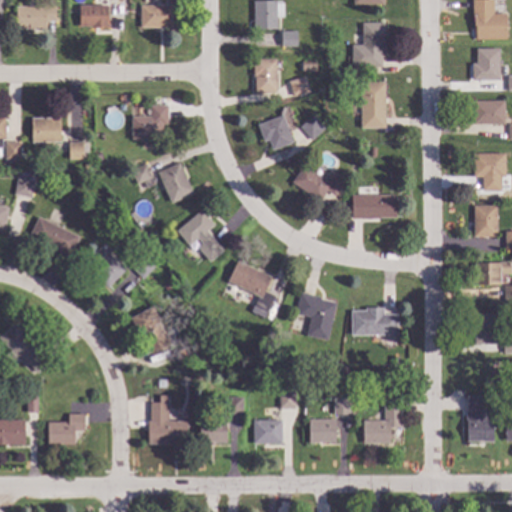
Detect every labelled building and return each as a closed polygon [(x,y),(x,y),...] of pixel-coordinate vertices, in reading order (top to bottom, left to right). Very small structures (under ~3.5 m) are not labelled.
[(275,0),(275,2),(282,2),(282,17),(276,17),(276,28),(253,29),(252,1),(275,0)] [(492,0),(492,13),(505,13),(505,39),(475,39),(475,34),(473,34),(473,29),(471,30),(471,0),(492,0)] [(55,21),(45,21),(45,29),(15,29),(15,6),(28,6),(28,3),(55,2),(55,21)] [(107,27),(90,27),(90,26),(79,26),(78,5),(107,4),(107,27)] [(172,27),(139,28),(139,5),(171,4),(172,27)] [(384,56),(381,56),(381,67),(351,67),(350,44),(361,44),(360,22),(383,22),(384,56)] [(296,46),(281,46),(280,31),(296,30),(296,46)] [(498,79),(471,80),(471,63),(475,63),(475,48),(498,48),(498,79)] [(275,91),(254,91),(254,75),(252,76),(252,58),(275,58),(275,91)] [(317,70),(303,71),(303,61),(317,60),(317,70)] [(308,91),(292,96),(287,81),(304,76),(308,91)] [(384,127),(359,127),(359,82),(384,82),(384,127)] [(503,124),(472,124),(471,100),(503,100),(503,124)] [(167,124),(162,124),(162,139),(130,139),(130,116),(149,116),(149,105),(167,105),(167,124)] [(292,142),(271,150),(267,139),(263,141),(256,124),(281,114),(292,142)] [(323,128),(311,140),(298,127),(311,115),(323,128)] [(60,141),(31,142),(30,117),(59,116),(60,141)] [(20,159),(4,159),(4,141),(20,141),(20,159)] [(82,159),(68,159),(68,141),(82,141),(82,159)] [(504,176),(500,176),(500,190),(481,190),(481,176),(472,177),(472,153),(503,153),(504,176)] [(192,193),(170,203),(156,172),(178,162),(192,193)] [(154,183),(145,187),(142,180),(136,183),(130,169),(145,163),(154,183)] [(327,182),(334,173),(344,180),(334,195),(326,190),(319,201),(291,181),(302,165),(327,182)] [(33,180),(30,197),(13,194),(16,177),(33,180)] [(394,217),(378,217),(378,218),(351,219),(350,194),(394,194),(394,217)] [(495,236),(472,236),(472,205),(495,205),(495,236)] [(213,225),(206,230),(223,250),(209,261),(196,246),(201,243),(196,238),(187,245),(175,230),(200,209),(213,225)] [(78,236),(69,255),(28,235),(37,216),(78,236)] [(511,248),(504,248),(503,231),(511,231),(511,248)] [(124,269),(107,288),(95,276),(97,274),(85,262),(100,246),(124,269)] [(153,266),(141,278),(130,267),(142,255),(153,266)] [(270,276),(263,291),(274,296),(265,314),(264,313),(263,317),(250,311),(252,307),(251,307),(257,296),(227,281),(237,260),(270,276)] [(510,274),(502,274),(502,285),(474,285),(473,262),(510,261),(510,274)] [(172,286),(166,291),(162,286),(168,281),(172,286)] [(511,301),(502,301),(502,286),(511,285),(511,301)] [(319,296),(319,299),(335,303),(326,340),(305,335),(309,317),(296,314),(297,310),(295,309),(299,292),(319,296)] [(171,342),(149,354),(129,317),(151,305),(171,342)] [(382,314),(396,314),(397,334),(350,335),(349,310),(364,310),(364,307),(382,307),(382,314)] [(496,343),(474,344),(473,327),(475,327),(475,314),(496,313),(496,343)] [(32,343),(36,339),(53,358),(37,373),(26,362),(23,365),(0,339),(0,335),(13,323),(32,343)] [(511,353),(502,353),(502,342),(511,342),(511,353)] [(294,409),(278,409),(278,391),(294,390),(294,409)] [(37,412),(25,412),(25,395),(36,395),(37,412)] [(166,420),(187,420),(186,443),(146,443),(146,420),(149,420),(149,402),(158,402),(158,395),(166,395),(166,420)] [(400,427),(389,428),(389,443),(362,443),(361,420),(383,420),(382,396),(400,395),(400,427)] [(481,411),(485,411),(485,418),(491,418),(492,442),(483,442),(483,441),(466,441),(465,395),(481,395),(481,411)] [(241,413),(227,413),(227,397),(241,397),(241,413)] [(348,414),(333,414),(332,398),(348,397),(348,414)] [(83,430),(73,430),(73,444),(62,444),(62,446),(56,446),(56,444),(47,444),(47,422),(67,422),(67,413),(83,413),(83,430)] [(511,440),(503,440),(503,417),(511,417),(511,440)] [(281,443),(251,443),(251,419),(281,419),(281,443)] [(334,442),(317,442),(317,443),(307,443),(307,419),(334,419),(334,442)] [(23,444),(0,444),(0,420),(23,420),(23,444)] [(225,443),(214,443),(214,444),(208,444),(208,442),(198,442),(198,420),(225,420),(225,443)]
